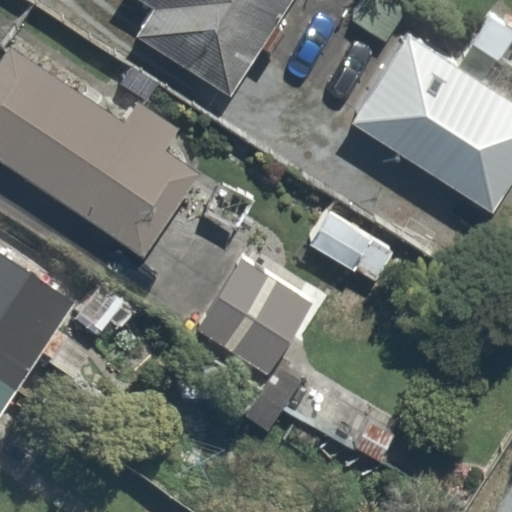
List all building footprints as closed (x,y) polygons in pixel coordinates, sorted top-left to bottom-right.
[(147,0),(138,15),(238,77),(286,0),(147,0)] [(503,0),(420,0),(418,4),(479,41),(503,0)] [(511,164),(511,75),(412,15),(354,112),(494,195),(511,164)] [(204,159),(16,23),(0,45),(0,139),(143,243),(204,159)] [(406,242),(329,192),(302,235),(379,284),(406,242)] [(0,379),(2,381),(70,282),(0,233),(0,379)] [(305,274),(250,238),(198,318),(253,354),(305,274)]
